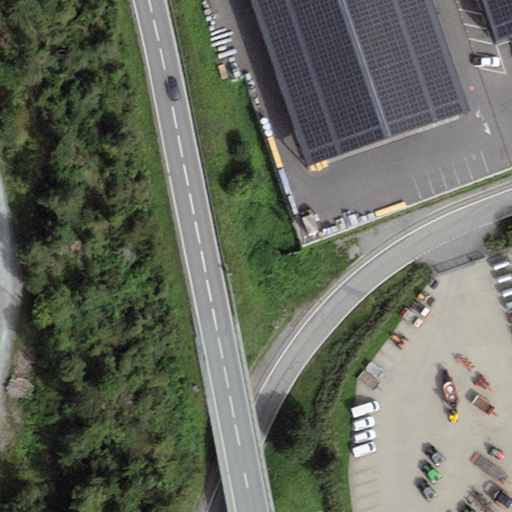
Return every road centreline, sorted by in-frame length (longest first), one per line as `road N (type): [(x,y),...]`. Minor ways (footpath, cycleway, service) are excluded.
road 1 (primary): [(146,0),(252,511)]
road 2 (unclassified): [(219,511),(284,373),(337,306),(431,234),(511,201)]
road 3 (track): [(0,215),(0,336)]
